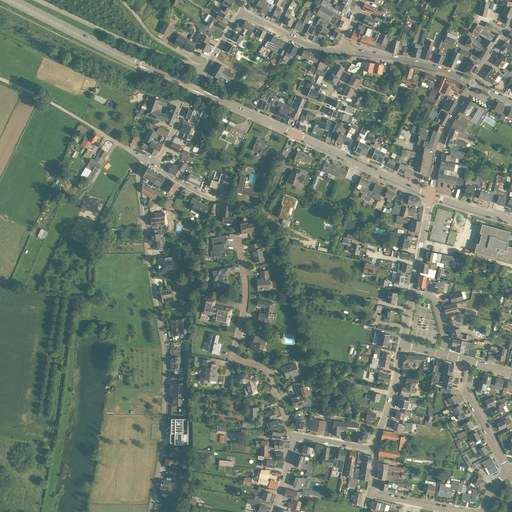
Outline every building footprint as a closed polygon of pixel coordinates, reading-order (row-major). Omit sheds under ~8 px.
[(260,11),(264,5),(266,2),(266,1),(264,0),(259,0),(258,2),(255,8),(260,11)] [(324,0),(321,5),(336,14),(338,10),(345,14),(349,7),(341,3),(339,7),(335,5),(334,8),(332,7),(333,5),(324,0)] [(483,1),(482,1),(478,15),(485,17),(489,2),(487,2),(483,1)] [(266,2),(264,5),(260,11),(266,15),(270,9),(272,5),(266,2)] [(404,2),(402,7),(408,10),(410,5),(404,2)] [(317,4),(313,13),(323,19),(326,22),(328,23),(332,16),(336,18),(333,24),(334,24),(333,26),(336,27),(337,25),(345,29),(348,24),(340,20),(342,17),(336,14),(321,5),(317,4)] [(376,9),(369,6),(365,4),(363,8),(374,14),(374,15),(376,16),(382,17),(387,19),(390,11),(381,7),(379,12),(375,11),(376,9)] [(226,19),(229,14),(231,15),(233,11),(227,8),(224,12),(216,7),(217,6),(214,5),(211,10),(218,14),(216,18),(222,21),(224,18),(226,19)] [(511,7),(506,6),(502,5),(500,5),(499,8),(503,9),(504,7),(505,7),(501,15),(510,19),(511,14),(511,7)] [(277,7),(274,13),(271,18),(278,21),(281,13),(280,13),(281,9),(277,7)] [(288,15),(286,19),(284,24),(290,27),(293,21),(295,22),(296,19),(290,15),(292,10),(288,8),(286,14),(288,15)] [(297,22),(296,24),(294,29),(301,32),(304,26),(304,24),(307,26),(311,17),(307,15),(303,22),(299,19),(297,22)] [(382,17),(376,16),(374,20),(365,17),(363,23),(373,27),(375,20),(380,22),(382,17)] [(217,25),(216,26),(223,30),(226,25),(219,21),(212,17),(207,26),(211,28),(214,23),(217,25)] [(308,36),(309,34),(314,36),(320,25),(322,21),(318,19),(314,27),(309,25),(305,34),(308,36)] [(325,24),(326,22),(323,20),(322,21),(320,25),(323,26),(323,27),(322,27),(319,34),(325,37),(329,29),(326,27),(327,25),(325,24)] [(252,38),(253,35),(254,34),(251,32),(255,27),(245,21),(241,28),(244,30),(245,29),(249,31),(246,35),(252,38)] [(165,22),(160,33),(169,38),(175,26),(165,22)] [(203,35),(205,31),(206,27),(202,24),(199,22),(196,26),(199,30),(198,32),(200,33),(197,38),(198,40),(200,41),(198,44),(202,47),(201,49),(207,52),(210,46),(207,44),(210,38),(203,35)] [(479,34),(483,29),(484,27),(472,22),(467,29),(474,31),(479,34)] [(487,23),(484,27),(483,29),(489,33),(493,26),(487,23)] [(330,29),(334,31),(333,33),(328,31),(327,33),(326,36),(328,37),(330,35),(335,38),(332,43),(336,45),(341,37),(342,35),(339,33),(340,30),(336,28),(336,27),(333,26),(331,25),(330,29)] [(359,43),(363,35),(364,36),(367,28),(359,25),(358,29),(361,30),(359,33),(358,33),(359,32),(354,30),(353,33),(353,32),(350,39),(357,41),(356,42),(357,42),(358,42),(359,43)] [(367,28),(364,36),(363,35),(359,43),(374,48),(375,43),(378,44),(382,35),(376,33),(372,42),(371,42),(373,38),(369,37),(372,30),(367,28)] [(460,32),(463,34),(470,37),(490,50),(494,44),(486,38),(484,41),(478,38),(480,35),(479,34),(474,31),(472,34),(467,31),(462,28),(460,32)] [(253,35),(252,38),(258,41),(260,38),(262,39),(266,32),(260,29),(256,36),(253,35)] [(479,34),(480,35),(486,38),(494,44),(495,44),(500,36),(496,34),(494,33),(492,35),(491,34),(489,33),(483,29),(479,34)] [(414,48),(412,56),(418,58),(421,50),(421,48),(424,49),(426,43),(427,41),(426,40),(428,33),(424,31),(420,45),(415,44),(414,48)] [(242,33),(240,35),(239,35),(236,33),(232,40),(239,44),(241,40),(243,41),(246,35),(242,33)] [(383,34),(382,35),(378,44),(375,43),(374,48),(384,51),(387,40),(393,42),(393,40),(394,36),(383,34)] [(183,38),(179,36),(174,43),(181,47),(183,44),(185,46),(183,49),(190,53),(193,46),(187,43),(189,40),(186,38),(185,40),(182,39),(183,38)] [(274,49),(279,39),(273,36),(269,43),(266,42),(264,47),(267,49),(268,46),(274,49)] [(440,50),(443,42),(445,38),(441,36),(436,48),(440,50)] [(446,36),(445,38),(443,42),(449,45),(453,46),(455,40),(446,36)] [(490,50),(470,37),(465,44),(472,49),(473,47),(481,52),(478,57),(460,49),(460,50),(456,48),(454,51),(460,54),(471,59),(480,64),(482,60),(483,61),(490,50)] [(280,51),(279,54),(282,56),(284,51),(281,49),(282,48),(285,42),(279,39),(274,49),(280,51)] [(396,55),(398,50),(400,41),(393,40),(393,42),(390,53),(396,55)] [(427,41),(426,43),(424,49),(421,59),(428,61),(429,58),(431,59),(433,55),(430,54),(433,42),(427,41)] [(443,42),(440,50),(438,54),(444,56),(449,45),(443,42)] [(511,45),(505,42),(500,50),(505,52),(504,55),(511,58),(511,45)] [(235,56),(237,53),(239,50),(235,47),(229,44),(225,51),(235,56)] [(285,56),(289,58),(291,55),(294,56),(298,48),(290,44),(285,56)] [(309,59),(311,53),(307,51),(307,52),(303,51),(301,57),(309,59)] [(453,69),(458,71),(461,66),(456,63),(457,60),(459,61),(462,55),(455,52),(448,67),(453,69)] [(316,62),(318,57),(315,55),(316,54),(311,53),(309,59),(316,62)] [(444,56),(438,54),(436,58),(434,63),(440,65),(444,56)] [(511,58),(504,55),(502,55),(499,60),(505,63),(511,65),(511,58)] [(472,76),(480,64),(471,59),(463,73),(472,76)] [(494,64),(501,68),(505,63),(499,60),(498,59),(494,64)] [(317,69),(324,71),(327,64),(320,61),(317,69)] [(365,77),(371,79),(374,64),(364,62),(364,63),(359,62),(358,63),(357,63),(357,64),(356,64),(356,66),(352,64),(347,71),(356,74),(357,71),(359,69),(363,69),(362,71),(366,72),(365,77)] [(218,63),(215,69),(228,77),(232,79),(235,75),(230,72),(224,68),(225,67),(218,63)] [(374,64),(371,79),(379,81),(380,78),(376,77),(377,74),(381,75),(382,72),(388,73),(389,67),(383,66),(374,64)] [(332,73),(332,74),(338,78),(344,69),(338,65),(335,70),(333,69),(331,73),(332,73)] [(410,79),(413,69),(406,68),(403,77),(410,79)] [(502,77),(509,82),(511,77),(511,76),(505,73),(503,75),(493,68),(486,79),(496,86),(502,77)] [(228,77),(215,69),(211,74),(218,79),(220,76),(231,83),(233,79),(232,79),(228,77)] [(331,83),(334,85),(338,78),(332,74),(332,73),(331,73),(328,72),(327,73),(324,71),(317,69),(315,74),(323,77),(323,78),(322,80),(330,84),(331,83)] [(434,85),(430,84),(432,81),(433,82),(435,77),(425,74),(422,83),(430,85),(428,91),(431,92),(432,89),(434,85)] [(358,80),(352,76),(348,84),(356,88),(358,83),(360,84),(362,80),(359,78),(358,80)] [(418,82),(410,79),(403,77),(401,82),(410,85),(409,88),(414,90),(418,82)] [(441,91),(446,79),(442,77),(441,82),(437,90),(441,91)] [(456,82),(447,79),(445,84),(451,87),(451,88),(452,89),(458,93),(460,90),(454,85),(456,82)] [(224,84),(218,80),(217,80),(215,84),(222,88),(224,84)] [(312,90),(315,83),(311,81),(310,84),(307,83),(306,87),(310,89),(307,96),(316,100),(319,93),(312,90)] [(445,102),(448,103),(452,97),(448,96),(447,96),(451,88),(451,87),(445,84),(441,93),(439,97),(446,100),(445,102)] [(358,106),(363,97),(353,92),(354,90),(347,87),(343,94),(350,98),(351,95),(355,97),(352,102),(358,106)] [(425,96),(422,102),(433,106),(435,100),(433,99),(432,99),(432,97),(433,98),(436,91),(436,90),(432,89),(431,92),(430,94),(429,96),(429,97),(425,96)] [(92,99),(113,108),(115,102),(95,94),(92,99)] [(153,118),(156,119),(159,112),(155,111),(157,107),(158,104),(159,101),(155,99),(148,96),(146,101),(150,103),(150,104),(145,102),(143,106),(142,106),(141,108),(141,109),(140,112),(146,115),(153,118)] [(291,108),(301,112),(305,100),(296,96),(292,105),(291,108)] [(452,97),(448,103),(447,106),(445,110),(450,113),(456,103),(458,100),(454,98),(452,97)] [(270,104),(263,101),(259,99),(259,100),(257,100),(256,102),(260,103),(258,107),(267,111),(270,104)] [(480,123),(477,122),(484,110),(485,111),(485,110),(467,99),(463,106),(459,111),(457,115),(469,120),(477,125),(479,123),(480,124),(480,123)] [(342,103),(334,100),(331,106),(340,110),(348,112),(350,108),(344,106),(344,105),(342,104),(342,103)] [(276,108),(280,109),(277,115),(284,119),(288,111),(290,107),(285,104),(278,101),(276,108)] [(501,114),(502,111),(504,106),(497,103),(496,106),(494,105),(492,110),(501,114)] [(179,108),(170,105),(168,108),(166,115),(169,116),(166,123),(172,125),(178,111),(179,110),(179,108)] [(190,118),(189,121),(188,121),(188,122),(194,124),(197,116),(200,117),(203,110),(196,106),(194,111),(189,109),(188,112),(189,112),(187,117),(190,118)] [(301,112),(291,108),(289,112),(291,112),(290,117),(297,120),(301,112)] [(336,119),(347,122),(349,116),(340,114),(339,117),(336,115),(337,112),(329,108),(326,115),(335,118),(334,118),(335,119),(335,118),(336,119)] [(435,121),(439,124),(443,126),(449,115),(445,113),(441,110),(439,114),(431,110),(427,118),(435,121)] [(156,119),(166,123),(169,116),(166,115),(159,112),(156,119)] [(306,116),(302,114),(300,120),(300,122),(303,123),(304,120),(307,121),(309,116),(314,118),(316,115),(307,112),(306,116)] [(324,129),(328,130),(330,121),(325,119),(323,123),(315,121),(314,126),(324,129)] [(464,130),(466,125),(455,119),(451,127),(462,133),(463,133),(476,139),(478,135),(472,132),(471,133),(464,130)] [(423,128),(426,128),(436,131),(440,133),(443,127),(436,124),(435,125),(433,124),(432,125),(430,124),(430,125),(425,123),(423,128)] [(203,128),(191,124),(191,127),(188,126),(188,127),(183,125),(181,132),(191,135),(194,129),(198,131),(198,132),(201,133),(203,128)] [(234,144),(238,137),(240,131),(234,128),(234,127),(228,125),(225,130),(229,132),(225,140),(228,141),(234,144)] [(434,151),(435,151),(440,133),(436,131),(426,128),(423,128),(420,127),(420,128),(413,126),(411,132),(420,135),(419,137),(415,136),(413,144),(422,146),(422,147),(424,147),(434,151)] [(155,133),(150,130),(149,129),(144,140),(150,143),(149,147),(155,150),(158,143),(153,141),(157,133),(166,138),(169,133),(158,128),(155,133)] [(463,133),(462,133),(455,130),(450,129),(447,137),(456,140),(457,137),(459,138),(460,136),(475,142),(476,139),(463,133)] [(325,141),(330,143),(334,133),(329,132),(325,141)] [(337,140),(336,140),(343,143),(346,137),(336,132),(333,138),(337,140)] [(94,144),(98,137),(93,134),(89,140),(85,138),(81,145),(87,149),(91,142),(94,144)] [(139,139),(134,137),(132,144),(131,144),(137,146),(139,139)] [(346,137),(343,143),(349,146),(352,140),(346,137)] [(361,138),(358,137),(354,146),(357,147),(355,152),(360,154),(364,144),(359,142),(361,138)] [(454,144),(456,140),(447,137),(443,149),(451,151),(463,153),(465,153),(466,148),(464,147),(454,144)] [(257,138),(253,147),(252,149),(260,153),(265,155),(268,148),(269,149),(271,145),(268,143),(257,138)] [(149,147),(143,144),(141,147),(148,150),(148,152),(156,156),(158,151),(159,152),(163,145),(158,143),(155,150),(149,147)] [(183,163),(187,165),(189,166),(191,161),(193,158),(188,156),(187,157),(186,156),(188,152),(183,150),(184,148),(181,146),(172,143),(170,149),(184,155),(179,163),(183,165),(183,163)] [(369,146),(364,144),(360,154),(365,156),(367,152),(370,153),(373,145),(371,144),(369,146)] [(371,159),(376,161),(380,151),(381,149),(380,151),(375,149),(376,147),(373,145),(370,153),(373,154),(371,159)] [(419,163),(417,172),(422,173),(422,174),(428,175),(428,174),(431,174),(435,153),(435,151),(434,151),(424,147),(424,149),(423,151),(421,151),(421,153),(420,157),(419,163)] [(87,157),(92,150),(89,148),(84,155),(87,157)] [(108,153),(104,151),(101,149),(94,161),(91,159),(89,163),(84,171),(83,171),(75,185),(80,188),(85,179),(88,174),(94,177),(108,153)] [(313,158),(305,154),(304,155),(302,154),(302,153),(298,151),(294,161),(299,163),(301,159),(306,162),(306,163),(310,165),(313,158)] [(385,154),(380,151),(376,161),(381,164),(383,159),(386,160),(389,153),(386,151),(385,154)] [(441,160),(455,163),(456,159),(462,160),(463,153),(451,151),(450,156),(442,154),(441,160)] [(396,160),(399,161),(401,156),(396,155),(394,159),(393,158),(391,160),(389,159),(386,166),(392,169),(395,162),(396,160)] [(397,171),(404,174),(408,165),(402,162),(405,157),(401,156),(399,161),(402,163),(400,165),(397,171)] [(325,162),(324,166),(330,169),(328,173),(340,179),(344,180),(348,172),(325,162)] [(414,171),(417,172),(419,163),(417,162),(414,168),(408,165),(404,174),(411,177),(414,171)] [(467,167),(440,162),(439,168),(462,173),(463,168),(466,169),(467,167)] [(191,167),(189,166),(187,165),(183,163),(183,165),(179,163),(179,164),(177,168),(173,165),(168,171),(175,176),(179,170),(182,173),(185,168),(189,170),(191,167)] [(143,177),(153,182),(155,183),(160,174),(156,171),(153,169),(148,167),(143,177)] [(288,179),(287,182),(288,182),(288,183),(298,186),(299,182),(302,183),(304,176),(302,175),(303,172),(297,170),(296,173),(292,171),(290,175),(289,178),(289,179),(288,179)] [(209,187),(219,190),(219,189),(227,191),(231,178),(226,176),(226,175),(221,173),(218,182),(211,180),(209,187)] [(161,174),(157,181),(157,182),(161,184),(166,177),(161,174)] [(455,184),(457,178),(445,175),(438,174),(437,181),(455,184)] [(240,176),(237,193),(258,198),(263,176),(257,175),(253,190),(244,188),(246,177),(240,176)] [(359,192),(363,193),(360,198),(364,199),(365,197),(366,197),(368,193),(370,187),(367,186),(369,182),(361,178),(359,184),(362,186),(359,192)] [(170,180),(164,190),(172,195),(178,185),(170,180)] [(371,194),(368,193),(366,197),(365,197),(364,199),(367,201),(368,198),(370,199),(371,198),(378,201),(381,195),(379,194),(380,191),(381,190),(380,190),(382,187),(375,184),(371,194)] [(158,194),(154,191),(142,185),(141,193),(151,198),(148,206),(152,208),(154,202),(154,200),(158,194)] [(470,187),(467,186),(464,194),(471,196),(474,187),(470,186),(470,187)] [(478,199),(484,200),(487,191),(481,189),(478,199)] [(388,202),(386,207),(389,208),(390,208),(392,204),(390,203),(391,200),(394,193),(388,190),(386,193),(386,194),(384,197),(388,198),(387,201),(388,202)] [(492,195),(493,193),(487,191),(484,200),(490,202),(492,195)] [(498,191),(497,192),(496,196),(499,196),(496,204),(503,206),(507,194),(498,191)] [(391,215),(397,216),(421,221),(421,220),(422,214),(423,207),(420,207),(421,200),(420,198),(403,195),(402,201),(396,200),(393,209),(392,214),(391,215)] [(296,200),(284,196),(277,217),(289,221),(296,200)] [(163,207),(165,208),(169,210),(174,202),(168,198),(163,207)] [(192,199),(189,205),(193,206),(191,209),(203,216),(205,211),(204,211),(206,207),(202,205),(202,204),(192,199)] [(222,223),(232,224),(233,218),(228,217),(229,206),(224,205),(219,204),(217,216),(223,217),(222,223)] [(165,219),(164,213),(154,214),(155,217),(151,218),(152,227),(164,225),(163,220),(165,219)] [(421,222),(421,221),(397,216),(396,219),(402,221),(411,223),(410,231),(419,233),(421,222)] [(248,223),(240,225),(242,234),(249,233),(249,234),(257,233),(255,223),(248,225),(248,223)] [(477,255),(478,254),(484,256),(484,257),(488,258),(488,257),(502,260),(501,262),(505,263),(506,262),(511,263),(511,237),(509,237),(509,235),(510,232),(489,226),(482,224),(479,234),(481,234),(478,244),(476,244),(474,253),(477,254),(477,255)] [(45,239),(48,231),(41,228),(38,236),(45,239)] [(152,231),(152,235),(151,235),(152,241),(153,241),(154,247),(155,247),(162,246),(162,243),(164,243),(163,238),(160,238),(159,234),(161,234),(162,231),(159,230),(152,231)] [(391,232),(390,236),(400,238),(398,247),(400,247),(400,249),(403,250),(403,248),(407,249),(409,241),(410,241),(411,237),(391,232)] [(446,238),(431,234),(429,240),(444,244),(446,238)] [(214,258),(220,256),(225,255),(225,256),(225,255),(226,255),(226,254),(225,254),(225,248),(227,237),(219,236),(219,237),(211,238),(213,250),(212,250),(211,251),(211,252),(211,253),(211,254),(212,255),(213,255),(214,255),(214,258)] [(360,242),(360,241),(343,237),(343,238),(342,243),(348,245),(352,246),(350,253),(359,255),(360,250),(360,249),(361,246),(359,245),(359,242),(360,242)] [(258,262),(264,261),(265,261),(262,248),(259,249),(258,244),(250,245),(252,254),(253,254),(255,262),(257,262),(257,263),(258,262)] [(415,255),(395,251),(394,257),(414,261),(415,255)] [(429,252),(427,261),(426,264),(431,265),(437,266),(442,267),(450,269),(451,267),(455,268),(456,262),(452,261),(453,257),(429,252)] [(171,257),(165,258),(158,259),(160,274),(167,273),(173,272),(173,267),(174,267),(175,267),(175,266),(176,265),(176,264),(175,263),(175,262),(174,262),(173,262),(172,262),(171,257)] [(365,263),(364,272),(370,273),(370,275),(376,276),(378,267),(370,266),(371,264),(365,263)] [(420,273),(428,274),(429,269),(431,269),(431,265),(426,264),(422,263),(420,273)] [(410,266),(403,264),(399,264),(397,272),(405,274),(405,272),(409,273),(410,266)] [(228,284),(226,276),(224,277),(223,273),(229,272),(228,268),(212,272),(215,283),(219,282),(220,286),(228,284)] [(268,271),(260,272),(261,275),(262,275),(262,280),(257,280),(258,291),(270,290),(269,279),(268,271)] [(392,278),(391,282),(403,284),(404,276),(396,275),(395,279),(392,278)] [(417,290),(431,293),(439,294),(439,293),(447,295),(449,289),(443,288),(444,283),(441,283),(426,280),(427,277),(419,275),(416,290),(417,290)] [(173,291),(172,292),(171,290),(160,292),(162,303),(181,299),(178,283),(172,282),(173,291)] [(386,302),(395,303),(397,293),(388,292),(385,292),(384,298),(386,298),(386,302)] [(449,300),(449,301),(450,303),(463,299),(461,292),(444,297),(445,301),(449,300)] [(212,322),(228,326),(231,309),(215,306),(214,306),(215,300),(205,298),(202,313),(213,315),(212,322)] [(258,306),(264,307),(266,308),(265,315),(260,314),(259,320),(269,322),(270,314),(272,314),(273,303),(258,301),(258,306)] [(444,306),(445,307),(444,307),(445,313),(457,310),(456,304),(447,306),(444,306)] [(386,311),(385,318),(384,318),(383,322),(389,323),(390,319),(392,319),(394,311),(391,311),(391,310),(388,309),(388,307),(377,305),(376,312),(381,313),(381,310),(386,311)] [(449,325),(456,323),(463,321),(462,317),(464,317),(464,314),(458,313),(459,313),(459,315),(454,316),(447,318),(449,325)] [(172,325),(172,328),(185,326),(184,319),(177,320),(176,319),(166,321),(167,326),(172,325)] [(185,326),(172,328),(173,331),(168,332),(169,337),(179,335),(179,334),(186,333),(185,326)] [(452,337),(453,337),(456,336),(457,338),(460,337),(460,338),(465,339),(470,340),(473,341),(473,340),(473,337),(470,337),(470,336),(464,335),(461,334),(459,328),(451,331),(452,337)] [(390,335),(375,332),(374,336),(379,337),(377,345),(387,347),(388,343),(389,339),(390,336),(390,335)] [(209,334),(213,335),(209,352),(218,354),(220,344),(220,345),(216,344),(218,336),(209,334)] [(257,352),(260,344),(261,344),(263,338),(256,336),(256,337),(252,335),(250,344),(251,345),(249,349),(253,350),(253,351),(257,352)] [(465,341),(465,339),(460,338),(460,337),(457,338),(456,336),(453,337),(453,339),(452,339),(452,346),(456,346),(477,350),(486,351),(486,350),(489,351),(490,343),(473,341),(472,343),(469,343),(469,342),(465,341)] [(456,346),(455,352),(467,354),(467,356),(475,358),(477,350),(456,346)] [(490,346),(489,352),(497,354),(496,359),(504,361),(506,350),(499,348),(490,346)] [(377,355),(376,358),(382,359),(389,361),(391,354),(380,352),(381,349),(375,347),(374,354),(377,355)] [(176,371),(174,371),(174,375),(184,375),(183,368),(181,368),(180,350),(177,350),(177,353),(170,353),(171,361),(170,361),(171,365),(171,368),(176,368),(176,371)] [(420,361),(415,361),(415,358),(414,358),(414,356),(404,355),(403,362),(420,364),(420,361)] [(420,361),(420,364),(420,369),(423,369),(423,371),(426,371),(426,369),(427,357),(414,356),(414,358),(415,358),(415,361),(420,361)] [(388,368),(389,361),(382,359),(376,358),(375,365),(370,364),(370,367),(376,369),(377,365),(388,368)] [(205,371),(216,373),(217,365),(210,364),(210,361),(204,360),(203,364),(206,365),(205,371)] [(453,366),(444,363),(442,373),(451,376),(453,366)] [(298,375),(297,370),(296,371),(293,364),(281,368),(282,372),(284,371),(287,379),(290,377),(292,381),(296,380),(295,376),(298,375)] [(369,372),(375,373),(379,374),(377,384),(381,384),(381,382),(385,382),(387,375),(381,374),(382,370),(370,368),(369,372)] [(215,376),(216,373),(205,371),(204,378),(201,378),(200,382),(207,383),(207,380),(216,381),(217,377),(215,376)] [(441,373),(440,373),(435,372),(435,373),(433,379),(435,379),(452,383),(453,377),(444,375),(444,378),(440,377),(441,373)] [(246,383),(247,388),(245,389),(246,395),(249,394),(249,395),(257,392),(256,386),(258,378),(243,373),(241,382),(246,383)] [(491,388),(492,385),(490,384),(490,382),(489,382),(491,377),(484,375),(482,382),(480,381),(478,389),(486,391),(487,387),(491,388)] [(492,385),(491,388),(490,393),(494,394),(495,389),(501,390),(503,380),(496,378),(494,385),(492,385)] [(414,393),(415,390),(414,390),(416,381),(406,379),(405,383),(406,383),(405,388),(402,387),(401,391),(400,392),(400,393),(401,393),(400,394),(404,395),(404,396),(411,397),(412,393),(414,393)] [(434,383),(436,383),(436,385),(442,386),(441,387),(451,389),(452,383),(435,379),(434,383)] [(504,387),(503,388),(501,396),(505,397),(506,391),(509,392),(510,389),(511,389),(511,382),(508,381),(506,388),(504,387)] [(182,390),(182,384),(170,383),(170,391),(170,390),(174,390),(174,393),(173,393),(173,405),(183,405),(183,400),(183,399),(183,393),(180,393),(180,390),(182,390)] [(304,396),(308,395),(305,387),(296,390),(299,397),(291,399),(294,408),(307,403),(304,396)] [(370,400),(378,402),(380,394),(370,392),(369,396),(371,396),(370,400)] [(448,399),(444,401),(446,404),(447,407),(451,405),(457,402),(454,395),(448,399)] [(492,398),(485,401),(488,407),(495,404),(497,402),(494,396),(492,398)] [(399,399),(398,407),(407,409),(409,403),(418,405),(418,401),(408,399),(408,401),(399,399)] [(506,414),(504,410),(503,407),(505,406),(504,403),(498,406),(499,408),(498,409),(491,413),(494,419),(501,415),(501,416),(506,414)] [(454,411),(456,415),(462,411),(459,405),(453,408),(453,409),(450,410),(451,413),(454,411)] [(356,412),(367,414),(366,420),(370,421),(371,420),(374,421),(376,414),(369,412),(369,409),(357,406),(356,412)] [(257,414),(257,408),(248,408),(249,411),(249,417),(257,417),(261,416),(261,417),(262,417),(267,416),(270,415),(270,416),(271,420),(276,418),(273,410),(266,413),(266,412),(262,412),(260,412),(260,413),(257,414)] [(411,412),(409,412),(403,410),(402,413),(397,412),(395,418),(403,420),(404,415),(407,416),(410,416),(411,412)] [(459,421),(461,420),(465,417),(462,411),(456,415),(453,416),(455,419),(458,418),(459,421)] [(294,420),(297,421),(295,428),(302,429),(303,421),(303,418),(295,417),(294,420)] [(499,430),(506,427),(507,430),(511,427),(511,425),(511,423),(511,422),(509,418),(503,421),(496,424),(499,430)] [(171,441),(171,445),(188,445),(189,419),(171,419),(171,427),(171,441)] [(321,432),(323,421),(312,419),(310,430),(321,432)] [(268,429),(272,429),(280,427),(277,420),(267,424),(268,429)] [(466,431),(469,430),(473,427),(470,421),(463,425),(460,426),(462,430),(465,428),(466,431)] [(346,426),(347,423),(333,422),(332,422),(332,428),(333,428),(332,434),(340,435),(340,430),(346,431),(346,426)] [(393,430),(400,431),(404,432),(405,427),(409,428),(410,424),(404,422),(404,426),(402,425),(402,424),(394,423),(393,430)] [(359,433),(357,441),(357,443),(362,444),(362,443),(366,443),(368,442),(368,441),(369,442),(369,439),(368,439),(369,437),(368,435),(367,435),(368,435),(369,430),(363,428),(361,433),(362,433),(362,434),(359,433)] [(268,438),(271,439),(275,439),(275,438),(280,439),(281,433),(269,431),(268,438)] [(398,435),(383,432),(381,438),(396,441),(395,449),(402,451),(402,450),(405,450),(406,446),(403,446),(404,438),(397,436),(398,435)] [(472,449),(476,446),(474,442),(480,439),(476,432),(467,437),(469,442),(468,442),(472,449)] [(270,457),(276,457),(283,458),(283,453),(276,453),(275,454),(274,454),(268,453),(268,449),(268,445),(261,445),(261,447),(260,456),(270,457)] [(314,454),(315,449),(309,447),(304,446),(302,452),(306,453),(310,454),(311,453),(314,454)] [(484,446),(480,449),(478,450),(476,446),(472,449),(475,454),(479,452),(482,456),(487,453),(484,446)] [(329,447),(324,447),(321,465),(333,465),(334,462),(334,460),(327,459),(329,447)] [(398,458),(399,451),(379,447),(378,455),(385,456),(398,458)] [(336,454),(334,460),(334,462),(337,462),(336,468),(342,469),(345,452),(339,450),(338,454),(336,454)] [(356,453),(350,452),(347,466),(345,479),(348,480),(349,478),(352,478),(353,472),(354,471),(352,470),(353,467),(354,459),(355,459),(356,453)] [(297,454),(295,460),(313,466),(313,462),(304,459),(305,457),(297,454)] [(275,461),(276,457),(270,457),(264,456),(263,460),(262,460),(261,466),(260,466),(266,467),(267,466),(274,468),(275,461)] [(175,463),(178,463),(179,463),(179,459),(168,458),(168,459),(166,459),(165,464),(171,465),(171,466),(170,471),(169,477),(177,478),(179,467),(174,467),(175,463)] [(487,467),(488,470),(490,474),(493,472),(493,471),(496,470),(490,458),(482,463),(485,468),(487,467)] [(293,465),(301,468),(307,470),(306,473),(312,474),(313,466),(295,460),(293,465)] [(387,471),(387,470),(405,473),(406,473),(407,470),(402,470),(402,468),(388,466),(388,465),(378,463),(378,470),(379,470),(387,471)] [(389,482),(397,482),(403,483),(403,478),(404,478),(404,479),(405,479),(405,473),(387,470),(387,471),(379,470),(377,479),(387,481),(389,481),(389,482)] [(353,472),(352,478),(354,479),(356,479),(357,475),(361,476),(360,480),(368,481),(369,475),(355,473),(353,472)] [(471,483),(476,486),(480,489),(485,482),(480,478),(481,476),(477,473),(476,472),(474,475),(475,476),(471,483)] [(244,477),(243,485),(250,486),(251,479),(244,477)] [(293,486),(299,488),(300,488),(303,489),(306,479),(303,478),(302,479),(299,478),(296,477),(295,480),(293,486)] [(173,482),(164,481),(162,480),(161,483),(161,485),(160,493),(171,494),(173,482)] [(276,489),(277,486),(278,483),(270,481),(269,487),(276,489)] [(459,482),(456,481),(452,481),(451,488),(445,487),(445,484),(441,484),(438,495),(442,496),(442,495),(444,495),(444,496),(450,497),(452,489),(458,490),(459,483),(459,482)] [(388,484),(380,483),(379,490),(387,491),(395,493),(395,489),(388,488),(388,484)] [(428,485),(427,488),(426,493),(433,494),(435,486),(428,485)] [(254,500),(261,502),(262,502),(263,499),(269,501),(271,493),(264,491),(265,488),(259,487),(257,491),(261,492),(259,497),(255,496),(254,500)] [(299,510),(301,502),(298,501),(300,493),(297,492),(286,490),(284,496),(295,499),(294,500),(293,504),(292,509),(299,510)] [(362,494),(355,492),(353,500),(345,498),(343,505),(352,507),(353,503),(360,505),(362,494)] [(462,500),(469,502),(475,503),(475,499),(476,499),(477,497),(476,496),(463,493),(462,500)] [(258,511),(260,511),(265,511),(267,507),(260,505),(261,502),(254,500),(250,499),(248,504),(254,505),(254,506),(259,508),(258,511)] [(372,509),(384,511),(386,505),(380,504),(381,503),(373,501),(371,508),(372,509)]
